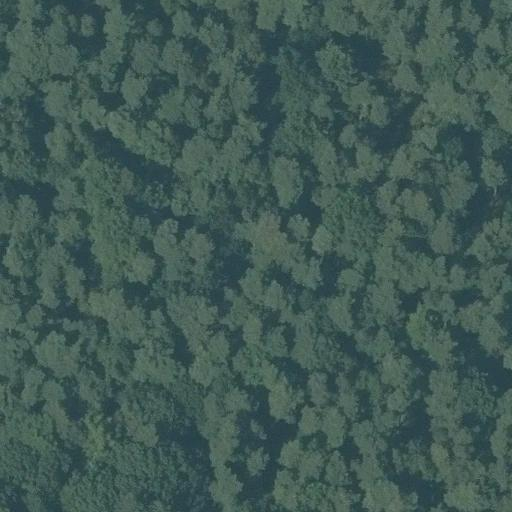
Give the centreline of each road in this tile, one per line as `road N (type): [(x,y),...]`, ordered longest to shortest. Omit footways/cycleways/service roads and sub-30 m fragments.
road 1 (track): [(141,501),(329,0)]
road 2 (track): [(141,501),(0,463)]
